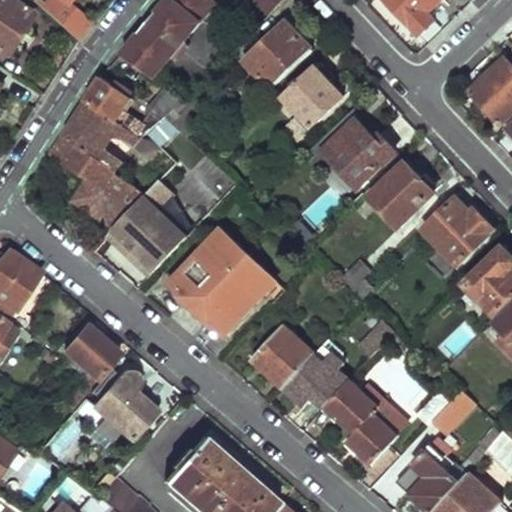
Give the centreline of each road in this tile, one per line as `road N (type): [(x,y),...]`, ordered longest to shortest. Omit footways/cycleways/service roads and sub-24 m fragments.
road 1 (residential): [(0,205),(359,511)]
road 2 (residential): [(135,0),(0,200)]
road 3 (residential): [(415,90),(511,192)]
road 4 (residential): [(415,90),(510,0)]
road 5 (residential): [(332,0),(415,90)]
